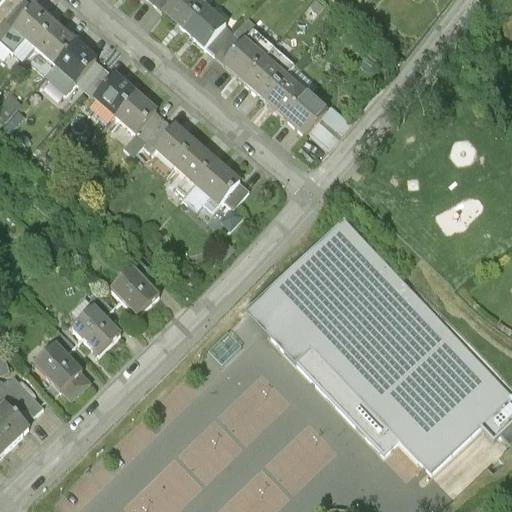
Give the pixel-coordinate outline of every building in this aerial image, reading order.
[(146,0),(144,2),(154,11),(162,0),(146,0)] [(162,0),(154,11),(162,18),(178,0),(162,0)] [(186,0),(178,0),(162,18),(183,37),(203,15),(186,0)] [(23,6),(5,27),(12,33),(14,35),(33,14),(23,6)] [(53,31),(33,14),(14,35),(25,44),(35,53),(53,31)] [(203,15),(183,37),(204,55),(206,54),(223,34),(224,33),(203,15)] [(233,41),(215,62),(223,70),(251,37),(251,39),(255,34),(246,26),(233,41)] [(74,49),(53,31),(35,53),(56,70),(74,49)] [(14,35),(12,33),(0,46),(0,50),(11,60),(25,44),(14,35)] [(223,34),(206,54),(215,62),(233,41),(223,34)] [(223,70),(222,71),(244,89),(272,56),(251,39),(251,37),(223,70)] [(95,68),(74,49),(56,70),(77,89),(95,68)] [(272,56),(244,89),(263,107),(283,84),(292,74),(272,56)] [(95,68),(77,89),(86,96),(104,75),(95,68)] [(104,75),(86,96),(95,104),(113,83),(104,75)] [(134,101),(113,83),(95,104),(94,105),(115,123),(134,101)] [(305,102),(283,84),(263,107),(285,126),(284,126),(306,144),(327,120),(306,101),(305,102)] [(155,119),(134,101),(115,123),(136,141),(155,119)] [(155,119),(136,141),(123,155),(133,163),(143,152),(164,127),(155,119)] [(164,127),(143,152),(152,160),(155,157),(154,156),(173,134),(164,127)] [(194,153),(173,134),(154,156),(155,157),(176,174),(194,153)] [(215,170),(194,153),(176,174),(196,192),(215,170)] [(238,191),(215,170),(196,192),(183,207),(196,219),(202,213),(212,221),(223,208),(238,191)] [(248,199),(238,191),(223,208),(233,217),(248,199)] [(511,399),(343,225),(247,317),(383,459),(399,443),(431,476),(479,429),(493,443),(499,437),(510,448),(511,446),(511,399)] [(151,278),(136,262),(126,272),(132,278),(132,277),(142,287),(151,278)] [(142,287),(132,277),(132,278),(111,298),(136,324),(158,303),(142,287)] [(113,316),(97,301),(87,310),(93,316),(94,315),(104,325),(113,316)] [(104,325),(94,315),(93,316),(72,336),(98,362),(119,340),(104,325)] [(66,362),(75,354),(59,338),(50,347),(54,351),(55,350),(66,362)] [(66,362),(55,350),(54,351),(33,372),(60,399),(61,398),(71,407),(89,389),(80,379),(81,378),(66,362)] [(183,379),(152,413),(165,426),(197,392),(183,379)] [(43,413),(13,384),(4,393),(0,388),(0,411),(1,412),(2,411),(12,422),(14,420),(16,423),(25,415),(32,424),(43,413)] [(1,412),(0,413),(0,460),(23,438),(27,434),(16,423),(14,420),(12,422),(2,411),(1,412)]
